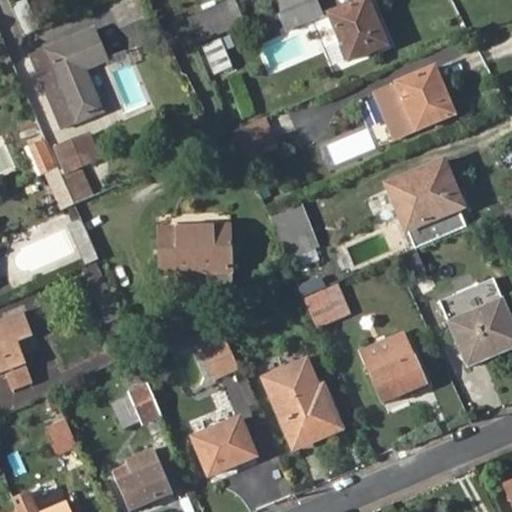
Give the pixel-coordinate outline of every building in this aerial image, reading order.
[(277,0),(281,13),(287,10),(283,0),(277,0)] [(281,13),(287,30),(324,15),(318,0),(310,0),(287,10),(281,13)] [(283,0),(287,10),(310,0),(283,0)] [(381,33),(367,0),(363,0),(330,14),(350,59),(380,47),(375,35),(381,33)] [(187,17),(198,42),(228,29),(217,4),(187,17)] [(106,57),(95,30),(32,57),(61,128),(79,120),(102,109),(84,67),(106,57)] [(386,44),(381,33),(375,35),(380,47),(386,44)] [(216,73),(230,67),(219,42),(204,49),(216,73)] [(443,104),(449,101),(435,66),(376,91),(395,137),(448,115),(443,104)] [(454,113),(449,101),(443,104),(448,115),(454,113)] [(267,115),(231,131),(243,159),(245,162),(279,147),(267,115)] [(22,141),(40,135),(34,116),(16,122),(22,141)] [(102,162),(91,135),(53,151),(75,200),(92,193),(82,170),(102,162)] [(453,198),(460,195),(445,161),(409,177),(411,181),(398,187),(417,228),(458,209),(453,198)] [(465,206),(460,195),(453,198),(458,209),(465,206)] [(271,216),(283,243),(290,258),(295,256),(299,267),(321,258),(316,246),(321,244),(303,202),(298,204),(271,216)] [(58,218),(59,219),(8,242),(24,276),(92,246),(76,210),(58,218)] [(230,226),(161,227),(162,271),(178,271),(178,281),(210,281),(210,286),(231,286),(230,226)] [(81,268),(94,298),(107,321),(120,315),(108,292),(95,263),(81,268)] [(301,294),(323,288),(321,277),(298,283),(301,294)] [(511,348),(511,316),(494,277),(440,302),(460,346),(479,337),(489,359),(511,348)] [(340,285),(308,298),(321,326),(353,312),(340,285)] [(0,321),(0,371),(5,370),(12,389),(31,381),(15,342),(29,335),(20,314),(0,321)] [(221,324),(197,332),(217,377),(240,367),(221,324)] [(363,349),(384,401),(426,383),(405,331),(363,349)] [(460,346),(470,368),(489,359),(479,337),(460,346)] [(314,429),(339,418),(331,400),(323,402),(319,394),(322,392),(309,363),(269,380),(297,445),(317,437),(314,429)] [(236,376),(222,382),(234,407),(247,400),(236,376)] [(150,385),(131,393),(143,422),(163,414),(150,385)] [(195,438),(209,469),(221,464),(224,470),(256,455),(241,418),(195,438)] [(343,426),(339,418),(314,429),(317,437),(343,426)] [(57,449),(75,441),(66,419),(48,427),(57,449)] [(24,440),(11,446),(23,476),(37,471),(24,440)] [(155,449),(127,460),(130,467),(115,473),(131,511),(173,493),(161,465),(155,449)] [(221,464),(209,469),(211,475),(224,470),(221,464)] [(41,511),(36,498),(16,507),(17,511),(41,511)]
